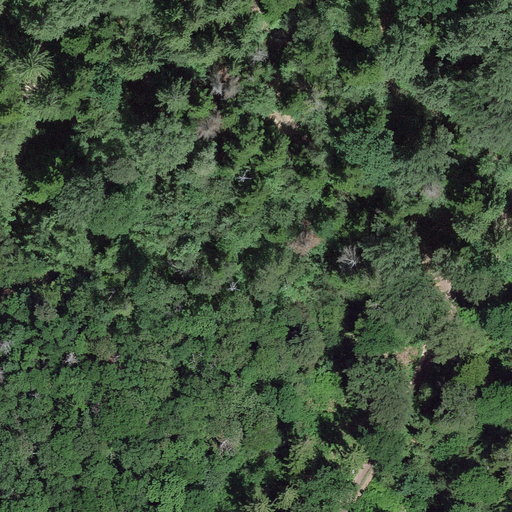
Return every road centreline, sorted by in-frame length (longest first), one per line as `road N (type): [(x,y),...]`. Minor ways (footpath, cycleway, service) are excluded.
road 1 (track): [(336,511),(425,323),(439,249),(381,206),(321,128),(295,63),(332,0)]
road 2 (track): [(0,175),(44,101),(84,0)]
